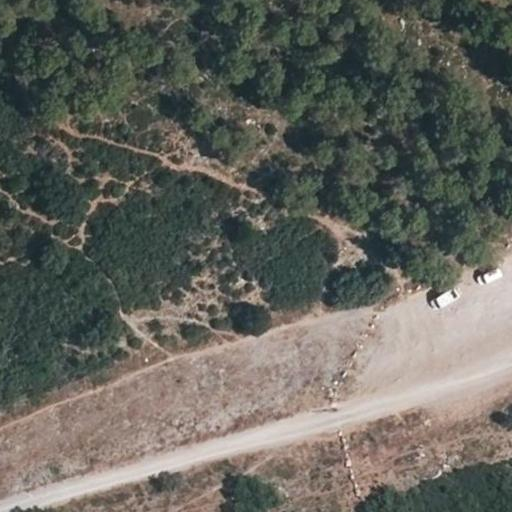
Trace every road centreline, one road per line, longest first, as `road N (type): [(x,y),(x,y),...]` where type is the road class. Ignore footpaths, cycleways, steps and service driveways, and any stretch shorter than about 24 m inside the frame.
road 1 (track): [(6,511),(211,449),(403,405)]
road 2 (track): [(403,405),(511,348)]
